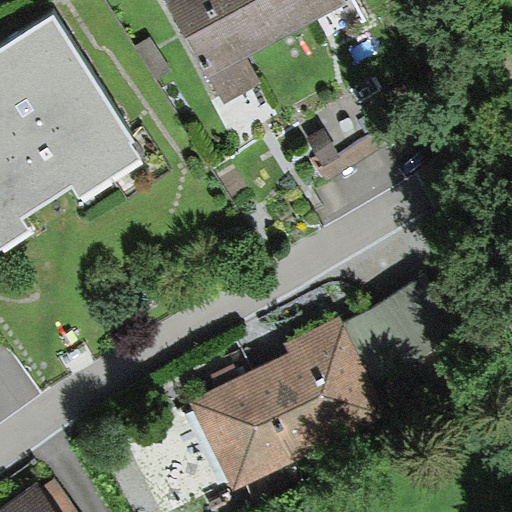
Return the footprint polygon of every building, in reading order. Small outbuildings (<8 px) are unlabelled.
[(162,0),(202,75),(340,2),(338,0),(162,0)] [(49,13),(0,44),(0,254),(146,159),(49,13)] [(423,271),(348,317),(384,375),(458,329),(423,271)] [(381,423),(348,350),(349,350),(332,314),(292,333),(297,343),(185,395),(230,492),(381,423)] [(58,511),(36,480),(0,505),(0,511),(58,511)]
